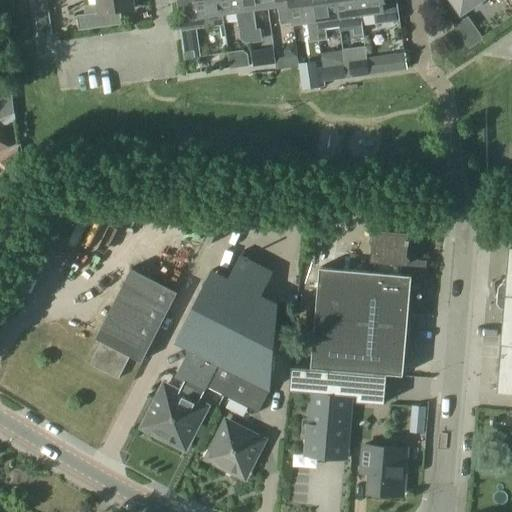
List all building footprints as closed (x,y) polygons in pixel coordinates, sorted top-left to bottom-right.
[(133,0),(97,0),(98,4),(84,6),(85,14),(77,15),(79,30),(122,24),(120,10),(134,9),(133,0)] [(194,0),(195,1),(177,3),(181,31),(211,27),(210,15),(223,13),(220,0),(194,0)] [(239,29),(248,28),(243,0),(220,0),(223,13),(236,11),(239,29)] [(254,9),(268,7),(266,0),(243,0),(248,28),(256,26),(254,9)] [(294,23),(290,0),(266,0),(268,7),(277,6),(280,25),(294,23)] [(310,39),(318,38),(312,0),(290,0),(294,23),(307,22),(310,39)] [(335,0),(312,0),(318,38),(327,37),(326,29),(340,27),(338,17),(335,0)] [(354,33),(363,32),(358,0),(335,0),(338,17),(351,15),(354,33)] [(358,0),(363,32),(361,14),(374,12),(375,24),(400,21),(397,0),(358,0)] [(454,0),(462,11),(476,0),(454,0)] [(34,12),(38,36),(52,33),(48,10),(35,12),(34,12)] [(470,49),(483,39),(468,17),(455,27),(470,49)] [(249,50),(251,66),(276,64),(273,47),(249,50)] [(226,52),(228,69),(249,66),(247,54),(241,50),(226,52)] [(382,55),(384,73),(407,69),(404,52),(382,55)] [(366,58),(348,60),(349,76),(367,75),(366,58)] [(323,70),(324,81),(345,79),(344,67),(323,70)] [(300,73),(301,90),(317,89),(316,72),(300,73)] [(52,77),(28,77),(29,103),(53,102),(52,77)] [(0,102),(2,118),(14,113),(12,96),(0,97),(0,102)] [(0,152),(10,148),(0,126),(0,152)] [(18,143),(0,155),(0,169),(11,180),(22,158),(18,143)] [(370,272),(424,277),(426,261),(415,260),(413,258),(415,256),(414,255),(409,259),(406,255),(407,254),(408,245),(409,245),(409,240),(408,240),(409,233),(396,232),(396,230),(390,230),(389,231),(373,230),(370,272)] [(511,342),(511,246),(510,247),(502,341),(511,342)] [(177,376),(189,382),(205,391),(207,386),(258,412),(270,389),(278,303),(257,293),(270,268),(239,253),(227,277),(212,270),(176,341),(191,349),(177,376)] [(101,340),(89,363),(119,378),(131,355),(142,360),(178,291),(131,268),(96,337),(101,340)] [(424,277),(370,272),(320,268),(315,329),(406,337),(410,298),(416,299),(423,293),(424,277)] [(403,374),(406,337),(315,329),(312,367),(387,373),(403,374)] [(511,342),(502,341),(498,392),(511,393),(511,342)] [(384,403),(387,373),(312,367),(292,365),(290,389),(309,391),(354,395),(357,395),(357,401),(384,403)] [(189,382),(182,396),(165,387),(151,415),(158,418),(152,430),(184,446),(204,407),(198,404),(205,391),(189,382)] [(307,413),(303,456),(348,460),(354,395),(309,391),(307,412),(307,413)] [(221,450),(215,462),(244,476),(263,440),(226,422),(214,446),(221,450)] [(403,495),(407,449),(363,445),(361,466),(370,467),(368,492),(403,495)]
